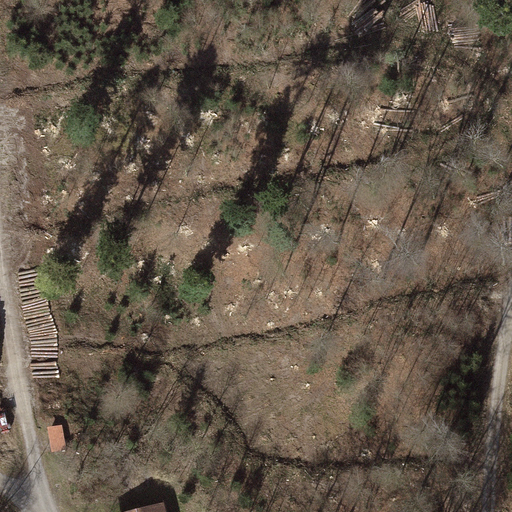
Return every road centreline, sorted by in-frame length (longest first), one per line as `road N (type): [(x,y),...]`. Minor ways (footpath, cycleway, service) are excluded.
road 1 (track): [(0,291),(35,455),(35,511)]
road 2 (track): [(511,321),(487,511)]
